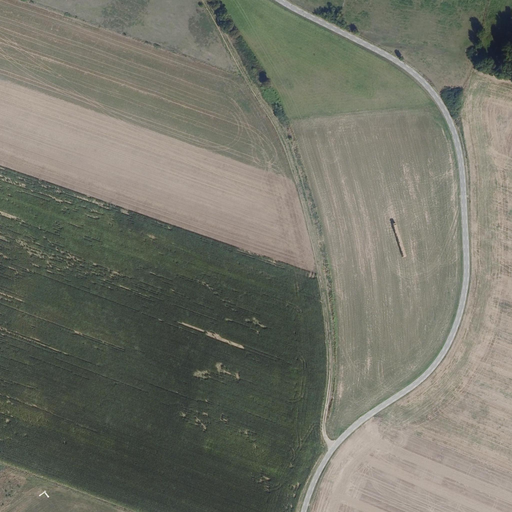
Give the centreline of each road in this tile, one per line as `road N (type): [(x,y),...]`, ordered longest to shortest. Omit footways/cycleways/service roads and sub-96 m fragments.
road 1 (tertiary): [(280,0),(402,64),(432,92),(460,162),(466,254),(465,288),(446,346),(424,375),(333,447),(303,511)]
road 2 (track): [(333,447),(323,428),(328,326),(306,207),(279,127),(202,0)]
